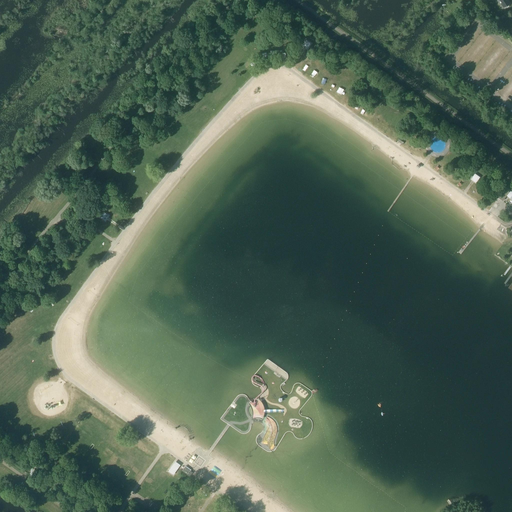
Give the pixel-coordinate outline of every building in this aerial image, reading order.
[(508,0),(496,0),(503,8),(510,3),(508,0)] [(311,43),(306,40),(302,45),(307,49),(311,43)] [(480,177),(475,173),(471,179),(476,183),(480,177)] [(503,185),(495,195),(499,198),(506,187),(505,187),(503,185)] [(506,187),(499,198),(503,201),(507,196),(510,190),(506,187)] [(109,216),(103,212),(99,217),(105,221),(109,216)] [(180,465),(175,461),(168,471),(173,475),(180,465)]
